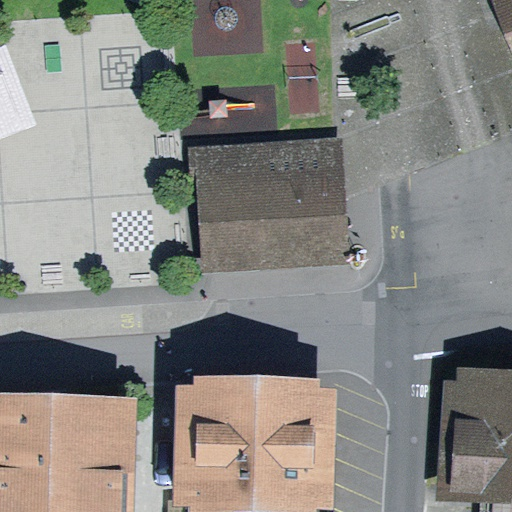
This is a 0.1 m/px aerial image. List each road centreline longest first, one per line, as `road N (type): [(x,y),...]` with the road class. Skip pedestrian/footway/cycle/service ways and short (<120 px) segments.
road 1 (residential): [(403,345),(0,361)]
road 2 (residential): [(399,511),(403,345)]
